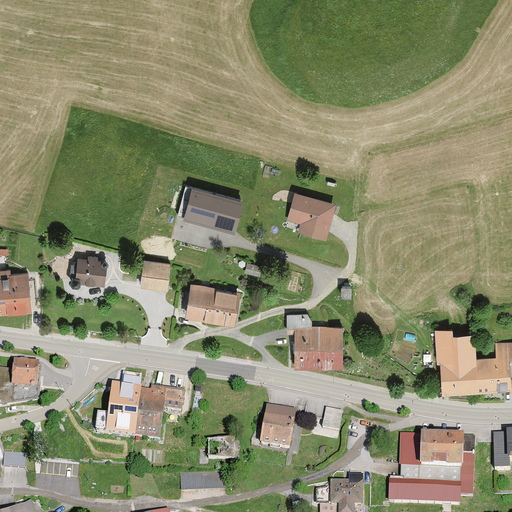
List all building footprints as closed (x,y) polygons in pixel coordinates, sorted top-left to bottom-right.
[(244,199),(192,185),(183,217),(235,231),(244,199)] [(290,217),(306,222),(304,230),(324,235),(332,204),(296,195),(290,217)] [(180,244),(175,260),(202,267),(207,251),(180,244)] [(72,273),(74,275),(74,277),(72,278),(72,282),(73,284),(78,285),(79,283),(80,280),(104,283),(106,262),(96,261),(96,257),(90,256),(89,260),(79,259),(79,262),(76,262),(76,263),(73,264),(72,264),(71,273),(72,273)] [(170,264),(144,261),(141,283),(167,287),(170,264)] [(248,261),(246,270),(260,273),(262,263),(248,261)] [(0,311),(31,309),(28,273),(11,274),(10,270),(0,270),(0,311)] [(233,321),(238,292),(189,284),(188,288),(191,289),(187,313),(199,315),(198,319),(203,319),(204,317),(233,321)] [(342,295),(350,295),(351,286),(342,286),(342,295)] [(287,315),(288,328),(295,328),(295,365),(343,365),(343,327),(311,327),(311,320),(307,315),(287,315)] [(477,389),(475,359),(474,335),(452,336),(452,330),(437,331),(439,350),(441,350),(443,391),(477,389)] [(511,343),(496,344),(497,358),(475,359),(477,389),(511,387),(509,358),(511,357),(511,343)] [(0,405),(37,400),(41,366),(16,364),(15,372),(0,370),(0,405)] [(138,437),(143,387),(144,375),(122,373),(121,384),(114,384),(111,413),(98,412),(96,433),(138,437)] [(183,391),(143,387),(138,437),(164,439),(167,409),(181,410),(183,391)] [(300,411),(270,407),(264,445),(294,449),(300,411)] [(345,412),(330,409),(327,428),(342,431),(345,412)] [(511,462),(511,432),(493,433),(494,470),(510,469),(510,463),(511,462)] [(479,494),(481,437),(408,434),(406,481),(394,481),(394,503),(467,506),(468,494),(479,494)] [(233,461),(234,440),(207,439),(207,460),(233,461)] [(5,464),(27,466),(28,451),(6,450),(5,464)] [(225,473),(180,474),(180,492),(225,490),(225,473)] [(337,511),(354,511),(354,508),(363,508),(363,475),(355,475),(355,481),(330,481),(330,485),(313,490),(313,507),(338,507),(337,511)] [(31,511),(26,500),(15,504),(17,510),(11,511),(31,511)]
